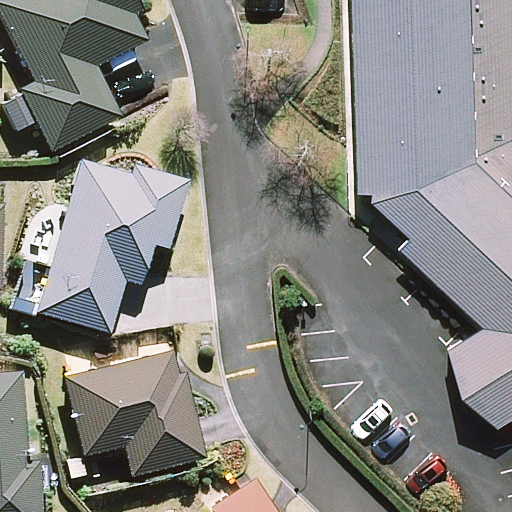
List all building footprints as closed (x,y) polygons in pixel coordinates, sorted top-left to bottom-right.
[(0,0),(0,20),(36,90),(0,108),(0,112),(11,135),(33,123),(50,156),(117,121),(91,70),(151,39),(130,0),(0,0)] [(511,0),(364,0),(375,185),(418,244),(489,318),(511,352),(511,0)] [(128,178),(78,165),(37,315),(107,334),(121,281),(138,286),(147,254),(163,258),(182,186),(129,172),(128,178)] [(202,458),(173,352),(50,386),(70,460),(122,445),(131,478),(202,458)] [(17,374),(0,374),(0,511),(39,511),(36,466),(23,467),(17,374)] [(268,511),(252,486),(210,511),(176,511),(175,510),(172,511),(268,511)]
